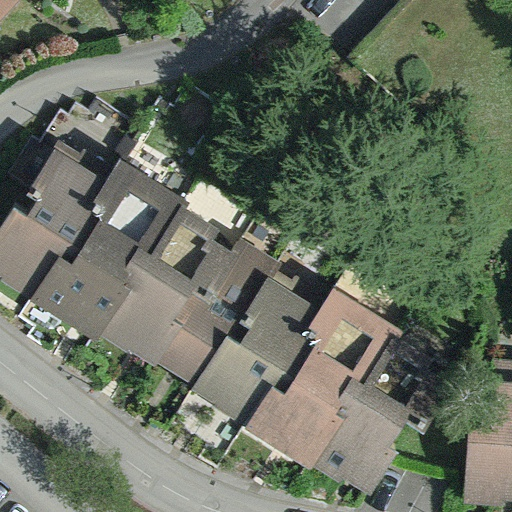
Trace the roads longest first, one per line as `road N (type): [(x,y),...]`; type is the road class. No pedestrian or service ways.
road 1 (residential): [(287,0),(238,36),(165,62),(70,79),(0,121)]
road 2 (residential): [(0,360),(109,446),(221,511)]
